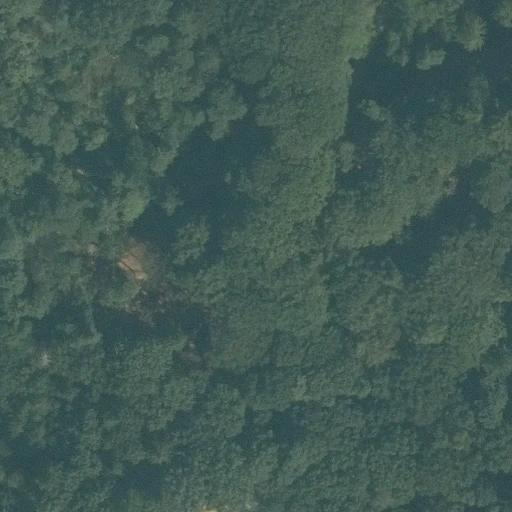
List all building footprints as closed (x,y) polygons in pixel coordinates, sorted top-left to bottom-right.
[(324,428),(304,438),(315,460),(334,451),(324,428)] [(200,446),(170,461),(177,476),(207,462),(200,446)] [(358,456),(327,471),(338,493),(369,478),(358,456)] [(378,460),(363,467),(369,478),(383,471),(378,460)] [(202,511),(198,503),(190,507),(189,505),(182,509),(183,511),(181,511),(202,511)]
